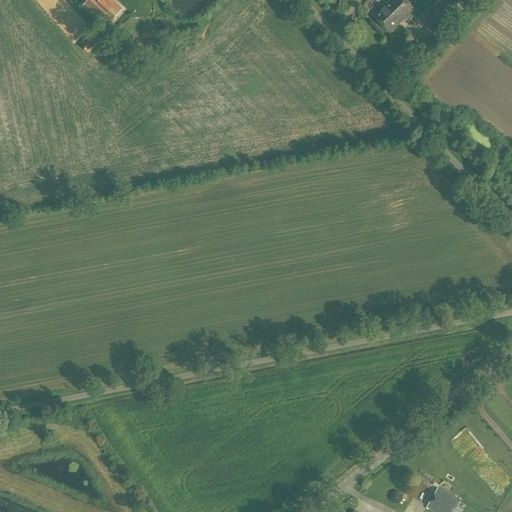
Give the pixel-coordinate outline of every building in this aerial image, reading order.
[(108,0),(102,0),(102,1),(101,0),(87,0),(83,5),(98,19),(102,15),(109,21),(119,10),(108,0)] [(391,2),(392,0),(389,0),(373,16),(390,33),(398,25),(392,19),(400,11),(391,2)] [(443,29),(465,7),(458,0),(449,0),(431,18),(443,29)] [(88,53),(101,42),(95,34),(81,44),(88,53)] [(434,511),(454,511),(460,502),(438,489),(427,507),(434,511)]
